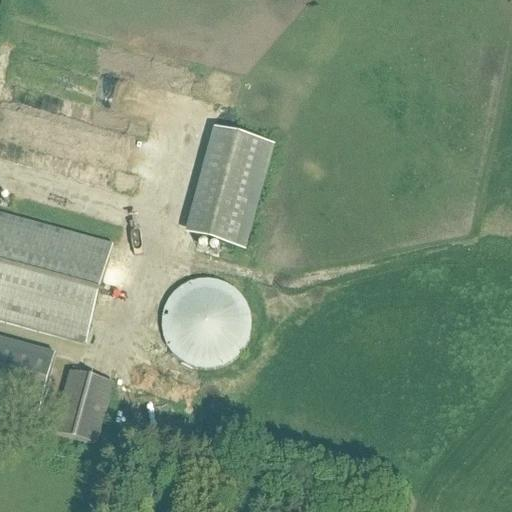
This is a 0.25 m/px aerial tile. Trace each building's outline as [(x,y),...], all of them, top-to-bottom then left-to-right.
[(204,139),(182,249),(246,261),(268,152),(204,139)] [(0,323),(89,348),(116,248),(0,217),(0,323)] [(250,322),(246,307),(236,295),(223,287),(208,284),(193,287),(180,294),(170,305),(164,319),(164,335),(168,349),(178,361),(191,369),(206,372),(221,370),(234,362),(244,351),(250,337),(250,322)] [(0,411),(39,422),(57,358),(0,342),(0,411)] [(98,449),(114,387),(69,375),(52,436),(98,449)] [(165,402),(162,424),(181,426),(184,404),(165,402)]
